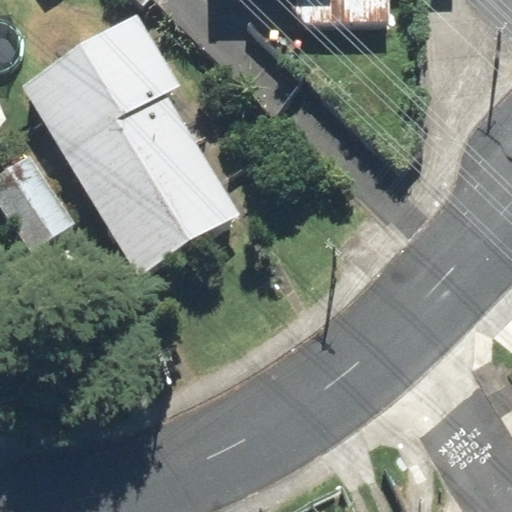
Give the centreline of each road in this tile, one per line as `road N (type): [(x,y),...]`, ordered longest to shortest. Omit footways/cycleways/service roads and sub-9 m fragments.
road 1 (residential): [(0,506),(86,498),(204,456),(295,405),(407,313),(511,204)]
road 2 (unknown): [(498,220),(191,0)]
